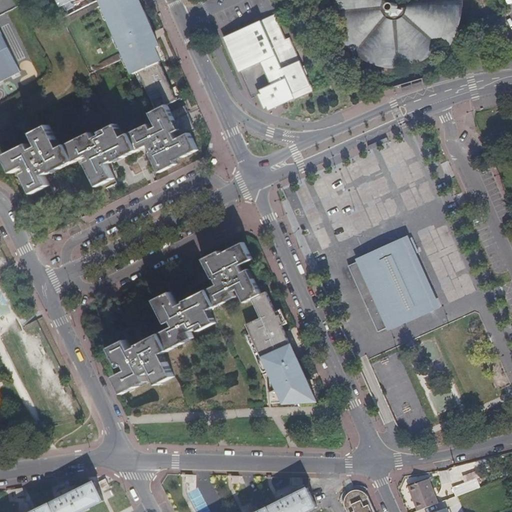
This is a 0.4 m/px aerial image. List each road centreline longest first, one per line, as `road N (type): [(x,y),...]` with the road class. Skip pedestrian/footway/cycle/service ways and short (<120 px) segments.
road 1 (tertiary): [(253,179),(376,464)]
road 2 (residential): [(376,464),(131,461)]
road 3 (residential): [(253,179),(43,283)]
road 4 (residential): [(43,283),(131,461)]
road 5 (residential): [(276,167),(301,167),(401,122),(410,108)]
road 6 (tertiary): [(511,440),(376,464)]
road 7 (residential): [(131,461),(0,472)]
road 8 (tertiary): [(222,111),(173,0)]
